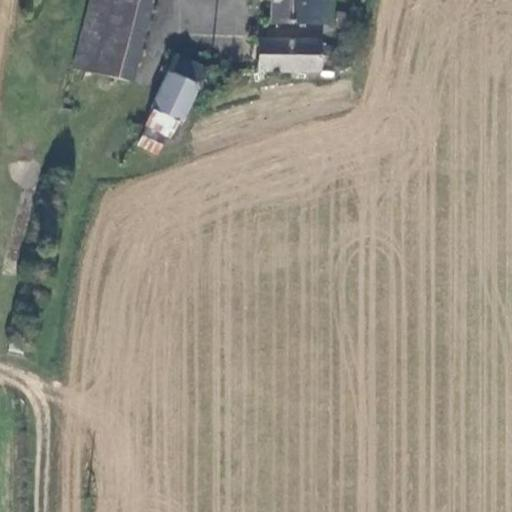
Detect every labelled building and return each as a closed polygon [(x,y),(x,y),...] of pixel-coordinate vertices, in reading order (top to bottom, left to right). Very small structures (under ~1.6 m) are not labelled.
[(86,0),(70,65),(133,81),(153,0),(86,0)] [(333,26),(332,0),(273,0),(274,26),(333,26)] [(341,28),(363,33),(367,17),(344,13),(341,28)] [(260,41),(260,70),(324,72),(323,65),(326,69),(336,68),(340,63),(341,50),(334,46),(324,46),(323,41),(260,41)] [(153,117),(149,125),(174,138),(182,118),(186,120),(207,70),(178,57),(154,109),(153,117)]
